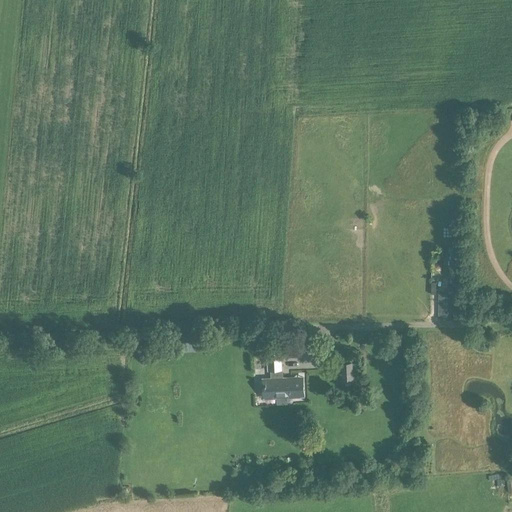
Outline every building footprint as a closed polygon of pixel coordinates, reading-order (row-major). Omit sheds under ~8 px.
[(448,293),(448,295),(439,295),(438,318),(447,318),(447,319),(456,319),(457,293),(448,293)] [(180,352),(200,351),(199,342),(180,343),(180,352)] [(282,369),(281,349),(267,350),(268,370),(282,369)] [(341,363),(342,380),(354,380),(353,362),(341,363)] [(276,397),(302,396),(301,381),(286,382),(285,378),(265,379),(265,384),(264,384),(264,386),(265,386),(266,394),(276,393),(276,397)]
